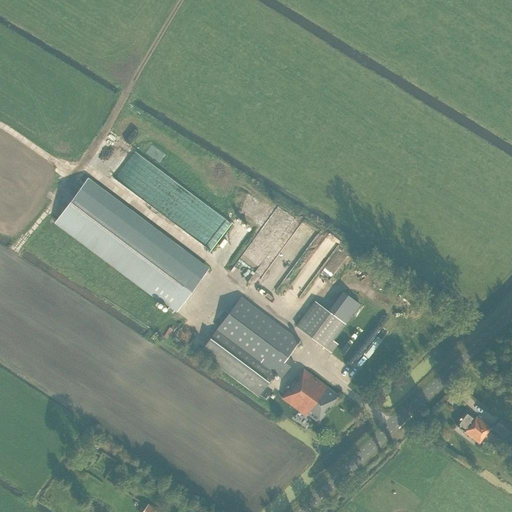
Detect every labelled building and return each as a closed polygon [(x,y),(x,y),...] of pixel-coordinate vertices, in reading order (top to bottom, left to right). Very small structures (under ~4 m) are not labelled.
[(140,125),(133,139),(198,173),(206,159),(140,125)] [(55,222),(175,311),(207,270),(87,181),(55,222)] [(360,304),(344,292),(329,312),(315,301),(297,326),(327,348),(332,352),(338,344),(333,341),(360,304)] [(217,329),(201,351),(266,400),(270,394),(264,389),(275,373),(281,377),(293,361),(288,357),(299,341),(241,297),(217,329)] [(337,398),(338,396),(304,369),(288,390),(289,391),(283,399),(305,416),(307,414),(318,422),(337,398)] [(491,428),(476,417),(466,410),(455,424),(465,431),(464,432),(479,443),(491,428)] [(494,426),(508,436),(511,431),(511,427),(500,418),(494,426)]
